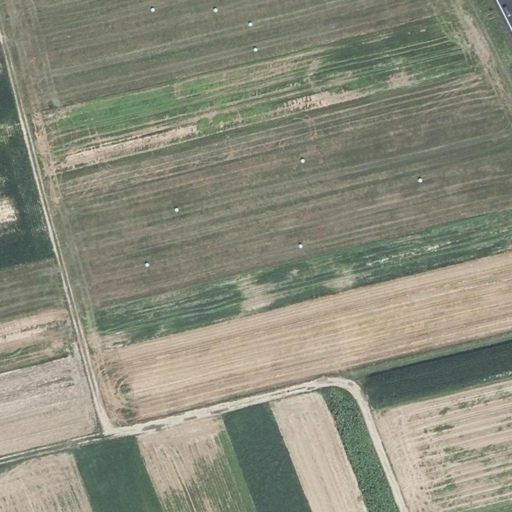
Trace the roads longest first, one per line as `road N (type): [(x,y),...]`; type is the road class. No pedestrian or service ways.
road 1 (track): [(404,511),(360,396),(340,381),(105,437),(0,27)]
road 2 (track): [(340,381),(511,338)]
